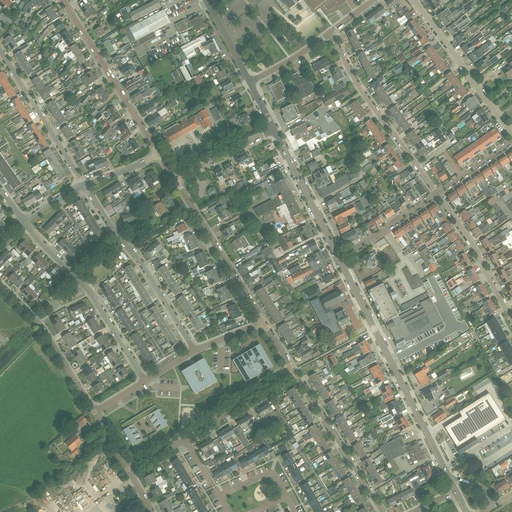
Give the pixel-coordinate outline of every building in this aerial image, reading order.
[(2,0),(0,0),(0,6),(3,9),(6,5),(11,9),(15,5),(13,3),(8,0),(6,0),(5,2),(2,0)] [(29,7),(29,6),(32,4),(34,3),(38,0),(34,0),(32,1),(27,4),(26,6),(23,11),(26,12),(29,7)] [(41,5),(43,8),(50,4),(48,1),(47,0),(38,0),(34,3),(32,4),(29,6),(29,7),(26,12),(25,13),(29,15),(32,9),(37,6),(38,7),(41,5)] [(83,13),(84,12),(85,13),(90,10),(93,8),(89,1),(88,2),(86,0),(82,0),(79,3),(82,7),(81,8),(82,10),(81,10),(83,13)] [(129,14),(133,21),(161,7),(157,0),(155,0),(132,12),(129,14)] [(289,10),(302,0),(303,0),(313,13),(320,8),(326,17),(331,13),(332,14),(335,12),(334,10),(337,7),(338,8),(345,2),(343,0),(279,0),(283,5),(284,4),(289,10)] [(399,12),(400,11),(392,0),(390,0),(389,1),(388,0),(386,2),(387,3),(386,3),(390,9),(393,7),(395,10),(396,9),(399,12)] [(392,0),(400,11),(402,10),(400,7),(401,6),(398,3),(401,0),(400,0),(392,0)] [(435,0),(429,5),(433,11),(440,6),(438,3),(440,1),(441,2),(442,0),(435,0)] [(463,9),(466,13),(477,5),(474,1),(463,9)] [(382,6),(377,10),(381,16),(384,14),(386,12),(382,6)] [(52,7),(45,11),(39,14),(42,18),(48,14),(49,16),(52,15),(56,13),(52,7)] [(90,10),(85,13),(88,19),(91,17),(91,18),(97,14),(96,12),(96,11),(94,8),(93,8),(90,10)] [(449,12),(447,9),(437,16),(441,21),(452,13),(453,13),(456,10),(455,8),(449,12)] [(511,14),(511,10),(511,9),(503,15),(500,17),(503,21),(511,14)] [(133,49),(140,45),(156,37),(153,32),(170,23),(163,10),(139,23),(138,22),(128,27),(122,31),(129,42),(131,45),(132,46),(133,49)] [(377,10),(371,14),(375,20),(381,16),(377,10)] [(445,27),(451,22),(449,19),(452,17),(453,18),(459,13),(456,10),(453,13),(452,13),(441,21),(445,27)] [(413,16),(410,12),(409,11),(403,15),(408,20),(413,16)] [(2,12),(0,14),(0,16),(7,22),(9,19),(8,18),(4,14),(2,12)] [(52,15),(49,16),(51,19),(46,22),(47,25),(59,18),(56,13),(52,15)] [(186,20),(186,19),(175,25),(180,34),(194,26),(197,32),(205,28),(200,17),(198,18),(196,14),(189,18),(190,18),(186,20)] [(371,14),(366,18),(370,24),(375,20),(371,14)] [(454,24),(451,26),(451,25),(447,29),(450,32),(459,25),(465,21),(468,19),(466,16),(464,16),(461,18),(461,19),(454,24)] [(459,25),(450,32),(452,36),(457,33),(471,22),(468,19),(465,21),(459,25)] [(404,32),(402,34),(403,36),(406,34),(409,32),(411,31),(411,30),(417,26),(413,20),(407,25),(405,27),(408,30),(404,32)] [(44,31),(41,36),(38,40),(37,41),(37,42),(39,47),(49,33),(56,29),(58,32),(65,27),(61,21),(55,25),(54,24),(48,27),(45,31),(44,31)] [(466,32),(463,34),(462,33),(459,35),(455,39),(457,42),(465,36),(468,34),(471,32),(479,26),(477,23),(470,28),(468,26),(464,29),(466,31),(466,32)] [(417,26),(411,30),(413,32),(415,36),(421,31),(417,26)] [(105,35),(110,32),(108,28),(103,31),(101,27),(95,31),(100,38),(105,34),(105,35)] [(469,37),(478,30),(477,28),(471,32),(468,34),(465,36),(457,42),(459,45),(464,42),(467,40),(466,38),(468,36),(469,37)] [(349,39),(355,36),(352,30),(346,33),(349,39)] [(66,39),(71,36),(67,31),(61,35),(63,38),(62,39),(63,41),(64,40),(66,39)] [(101,39),(104,43),(103,43),(107,49),(115,44),(112,38),(118,35),(116,31),(101,39)] [(415,36),(418,39),(412,43),(414,45),(417,42),(419,41),(425,37),(421,31),(415,36)] [(466,45),(461,48),(464,51),(471,45),(479,40),(483,37),(481,34),(478,36),(469,43),(469,42),(466,44),(466,45)] [(11,36),(5,40),(9,45),(22,37),(20,35),(13,39),(11,36)] [(22,37),(9,45),(12,50),(13,49),(15,52),(20,48),(27,44),(26,42),(25,42),(23,39),(26,38),(25,37),(24,35),(22,37)] [(74,42),(71,36),(66,39),(64,40),(63,41),(61,44),(59,46),(60,47),(62,45),(64,49),(68,46),(74,42)] [(197,55),(194,49),(198,47),(207,42),(204,36),(190,43),(172,52),(176,58),(180,56),(183,62),(187,60),(189,62),(191,61),(190,61),(195,58),(195,56),(197,55)] [(358,42),(355,36),(349,39),(352,45),(358,42)] [(417,42),(414,45),(415,47),(419,45),(421,44),(423,47),(429,42),(425,37),(419,41),(417,42)] [(361,48),(360,45),(364,44),(363,43),(367,41),(366,38),(362,40),(358,42),(352,45),(355,51),(361,48)] [(207,42),(198,47),(201,53),(204,51),(206,56),(207,56),(208,56),(210,55),(210,54),(211,54),(212,55),(218,52),(212,40),(207,42)] [(471,45),(464,51),(466,54),(471,51),(474,49),(473,47),(476,45),(476,46),(481,42),(480,42),(479,40),(471,45)] [(131,45),(129,42),(121,47),(123,51),(131,45)] [(372,51),(382,46),(381,42),(370,47),(372,51)] [(119,49),(115,44),(107,49),(110,55),(113,53),(113,54),(116,52),(116,51),(119,49)] [(486,44),(476,51),(473,53),(473,54),(468,58),(471,61),(484,50),(488,48),(487,47),(488,47),(486,44)] [(66,53),(65,54),(62,52),(58,57),(61,59),(64,57),(65,59),(66,59),(69,57),(73,54),(79,50),(76,45),(71,48),(72,51),(68,54),(66,53)] [(140,45),(133,49),(139,58),(146,53),(140,45)] [(424,57),(422,59),(424,61),(427,58),(429,57),(435,52),(431,47),(425,52),(427,55),(424,57)] [(386,56),(393,52),(390,48),(384,51),(386,56)] [(418,48),(413,51),(411,53),(413,56),(420,51),(418,48)] [(488,48),(484,50),(471,61),(473,64),(477,60),(478,61),(481,58),(480,57),(483,56),(486,53),(490,50),(488,48)] [(21,51),(16,54),(15,55),(18,60),(30,53),(31,52),(30,50),(26,52),(23,54),(21,51)] [(69,57),(66,59),(65,59),(66,60),(63,63),(63,64),(76,56),(77,58),(78,59),(81,57),(83,56),(79,50),(73,54),(69,57)] [(510,53),(508,50),(501,56),(503,58),(510,53)] [(31,52),(30,53),(18,60),(21,65),(28,61),(26,58),(32,54),(31,52)] [(365,56),(364,52),(357,55),(360,61),(367,58),(366,58),(370,56),(370,57),(374,55),(373,52),(365,56)] [(435,52),(429,57),(433,62),(439,58),(435,52)] [(75,65),(74,64),(66,74),(69,76),(76,67),(76,68),(80,66),(85,63),(86,62),(83,56),(81,57),(78,59),(79,62),(75,65)] [(121,60),(118,56),(113,59),(117,65),(122,62),(123,64),(127,62),(124,58),(121,60)] [(326,67),(330,65),(327,57),(312,65),(316,73),(320,70),(323,68),(326,67)] [(510,65),(503,71),(508,78),(511,74),(511,57),(507,61),(510,65)] [(367,58),(360,61),(363,67),(370,64),(367,58)] [(435,69),(437,68),(443,63),(439,58),(433,62),(436,66),(434,67),(435,69)] [(478,64),(475,67),(477,70),(479,68),(485,64),(489,61),(486,58),(478,64)] [(492,59),(489,61),(485,64),(479,68),(477,70),(480,73),(484,69),(485,70),(488,67),(487,66),(489,64),(489,65),(495,60),(493,58),(492,59)] [(28,61),(21,65),(25,70),(34,65),(38,62),(36,60),(33,63),(32,62),(29,64),(28,61)] [(39,65),(38,62),(34,65),(25,70),(28,76),(30,75),(32,77),(42,70),(41,67),(34,72),(33,70),(36,68),(35,67),(39,65)] [(80,66),(76,68),(78,70),(80,68),(80,69),(82,72),(84,70),(90,67),(86,62),(85,63),(80,66)] [(407,63),(404,65),(409,72),(412,70),(407,63)] [(443,63),(437,68),(435,69),(437,71),(439,70),(441,73),(447,69),(447,68),(448,67),(446,65),(445,66),(443,63)] [(128,64),(120,69),(123,74),(128,71),(129,73),(136,69),(133,65),(130,67),(128,64)] [(208,69),(212,77),(216,75),(225,70),(224,68),(222,69),(220,66),(218,64),(208,69)] [(370,64),(363,67),(366,73),(373,70),(376,68),(380,66),(379,64),(371,68),(370,64)] [(177,69),(185,83),(193,78),(186,65),(177,69)] [(330,65),(326,67),(332,77),(341,72),(338,67),(333,69),(330,65)] [(376,68),(373,70),(366,73),(369,79),(376,76),(374,73),(378,72),(377,71),(381,69),(380,66),(376,68)] [(56,72),(55,72),(56,73),(60,76),(63,73),(64,71),(60,67),(58,69),(56,72)] [(150,75),(145,67),(136,72),(138,75),(142,73),(146,78),(150,75)] [(218,78),(216,79),(213,81),(216,85),(225,80),(224,78),(226,77),(224,73),(226,73),(225,70),(216,75),(218,78)] [(86,75),(81,78),(84,83),(85,82),(95,75),(92,71),(86,75)] [(344,78),(341,72),(332,77),(333,80),(333,81),(336,86),(334,88),(336,91),(342,88),(340,84),(338,81),(344,78)] [(448,80),(446,81),(443,84),(444,86),(455,77),(451,72),(445,76),(448,80)] [(300,77),(297,73),(289,77),(298,93),(299,92),(303,99),(316,92),(307,74),(300,77)] [(85,82),(84,83),(85,84),(79,88),(82,93),(90,88),(89,85),(98,80),(95,75),(85,82)] [(78,76),(72,84),(73,86),(76,84),(80,80),(78,76)] [(143,79),(142,79),(141,76),(136,79),(135,78),(132,80),(130,81),(129,80),(126,82),(127,83),(124,84),(126,88),(140,80),(143,79)] [(377,81),(371,86),(372,88),(371,88),(371,89),(373,91),(374,91),(375,91),(381,87),(379,84),(383,81),(382,80),(384,79),(382,76),(376,80),(377,81)] [(35,86),(42,82),(39,77),(32,81),(35,86)] [(455,77),(444,86),(446,88),(449,85),(451,84),(453,87),(459,83),(455,77)] [(6,78),(0,81),(0,82),(3,87),(9,84),(6,78)] [(140,80),(126,88),(129,92),(137,87),(136,86),(144,81),(143,79),(140,80)] [(230,81),(221,85),(223,89),(220,90),(223,96),(228,93),(227,90),(233,87),(230,81)] [(271,84),(266,86),(269,92),(271,91),(276,99),(277,102),(284,98),(286,97),(283,91),(285,90),(281,81),(274,85),(273,83),(271,84)] [(45,87),(42,82),(35,86),(39,91),(45,87)] [(383,89),(381,87),(375,91),(378,97),(386,91),(394,85),(392,83),(383,89)] [(454,92),(451,94),(449,96),(450,98),(464,88),(459,83),(453,87),(456,90),(454,92)] [(1,93),(0,93),(0,96),(0,97),(3,95),(6,93),(13,89),(9,84),(3,87),(5,90),(1,92),(1,93)] [(45,87),(39,91),(42,96),(56,87),(54,85),(50,88),(48,85),(45,87)] [(143,87),(144,90),(140,92),(139,91),(131,96),(133,100),(147,91),(150,90),(150,89),(147,85),(143,87)] [(147,91),(133,100),(136,104),(140,101),(141,102),(142,102),(144,101),(144,100),(144,99),(148,96),(148,97),(152,95),(151,94),(156,91),(157,93),(160,91),(156,85),(153,87),(150,89),(150,90),(147,91)] [(394,85),(386,91),(378,97),(382,102),(389,97),(386,94),(395,88),(394,85)] [(56,87),(42,96),(45,101),(52,97),(50,94),(57,90),(56,87)] [(91,91),(82,101),(77,106),(77,107),(80,111),(82,110),(80,107),(82,105),(83,106),(90,97),(90,96),(92,98),(97,94),(98,97),(105,92),(102,87),(98,90),(98,89),(94,91),(95,92),(93,93),(91,91)] [(450,98),(448,100),(450,102),(454,99),(454,98),(457,96),(459,95),(462,98),(468,94),(464,88),(450,98)] [(13,89),(6,93),(10,99),(16,95),(13,89)] [(345,89),(344,89),(331,95),(334,102),(340,99),(341,100),(342,98),(343,98),(344,98),(345,97),(348,95),(347,95),(349,93),(347,89),(345,89)] [(108,97),(105,92),(98,97),(99,98),(94,102),(96,105),(101,102),(102,103),(105,101),(105,100),(108,97)] [(233,99),(230,101),(231,103),(234,102),(236,105),(243,101),(244,100),(243,98),(242,98),(241,95),(233,99)] [(334,102),(331,95),(323,100),(326,106),(334,102)] [(170,105),(176,102),(173,96),(167,100),(170,105)] [(464,103),(462,105),(463,106),(465,105),(467,107),(476,101),(473,96),(463,103),(464,103)] [(391,100),(389,97),(382,102),(386,107),(392,102),(394,101),(393,99),(391,100)] [(16,107),(22,104),(18,98),(12,102),(16,107)] [(290,106),(281,110),(284,115),(282,116),(287,124),(299,118),(297,115),(300,114),(303,119),(306,118),(320,107),(315,101),(303,108),(298,98),(288,103),(290,106)] [(64,101),(63,99),(56,104),(54,101),(47,105),(51,110),(57,106),(60,104),(64,101)] [(152,103),(148,106),(145,108),(148,114),(156,109),(154,105),(157,103),(155,99),(151,102),(152,103)] [(352,111),(360,105),(357,100),(346,108),(347,110),(349,108),(350,107),(352,111)] [(467,107),(470,112),(480,105),(476,101),(467,107)] [(22,104),(16,107),(19,113),(25,109),(22,104)] [(360,105),(352,111),(354,114),(351,116),(353,118),(364,110),(360,105)] [(399,107),(397,105),(395,106),(389,111),(392,116),(399,111),(397,108),(399,107)] [(436,108),(441,115),(445,112),(443,109),(444,108),(441,105),(436,108)] [(460,108),(458,105),(451,110),(454,114),(461,109),(460,108)] [(57,106),(51,110),(54,115),(60,111),(57,106)] [(107,111),(103,113),(105,116),(109,114),(110,117),(117,112),(114,106),(107,111)] [(89,112),(94,118),(99,113),(94,107),(89,112)] [(292,130),(292,131),(293,134),(295,137),(296,140),(297,141),(302,138),(303,139),(304,142),(306,142),(316,137),(318,140),(319,140),(321,139),(321,138),(320,135),(326,132),(327,135),(329,136),(331,134),(342,129),(330,117),(326,119),(324,116),(327,114),(320,107),(306,118),(308,122),(292,130)] [(216,108),(210,111),(216,122),(222,119),(216,108)] [(25,109),(19,113),(21,116),(12,121),(13,124),(15,123),(19,121),(23,119),(29,115),(25,109)] [(472,122),(485,112),(482,109),(476,113),(475,113),(473,115),(474,116),(469,120),(468,118),(464,121),(467,125),(468,125),(471,122),(472,122)] [(150,120),(147,122),(150,127),(153,125),(154,127),(157,125),(156,123),(162,119),(159,114),(160,114),(162,117),(166,114),(163,110),(153,117),(153,116),(149,119),(150,120)] [(209,117),(205,110),(191,118),(191,119),(188,120),(186,117),(181,120),(182,122),(178,125),(177,124),(165,131),(164,129),(161,131),(164,137),(165,138),(162,139),(165,144),(167,143),(168,144),(199,126),(198,124),(201,122),(205,129),(212,126),(207,118),(209,117)] [(367,114),(364,110),(353,118),(354,119),(357,117),(359,120),(367,114)] [(63,116),(60,111),(54,115),(57,120),(63,116)] [(401,114),(399,111),(392,116),(396,121),(404,116),(402,114),(401,114)] [(117,112),(110,117),(111,119),(107,121),(109,125),(121,118),(118,112),(117,112)] [(479,127),(490,119),(485,112),(472,122),(471,122),(473,124),(480,119),(481,121),(477,124),(479,127)] [(238,114),(229,118),(230,120),(230,122),(232,121),(235,119),(236,120),(238,123),(240,122),(242,126),(244,124),(245,125),(251,122),(251,121),(252,121),(250,117),(249,118),(247,113),(245,115),(240,117),(238,114)] [(26,124),(32,120),(29,115),(23,119),(24,121),(26,124)] [(67,121),(63,116),(57,120),(60,125),(67,121)] [(405,118),(404,116),(396,121),(400,126),(406,122),(404,119),(405,118)] [(369,129),(374,125),(370,119),(365,123),(367,126),(363,128),(364,129),(361,132),(362,133),(369,129)] [(406,122),(400,126),(404,132),(410,127),(412,126),(411,124),(412,124),(409,120),(406,122)] [(27,133),(23,136),(24,138),(28,135),(32,133),(38,129),(34,124),(28,127),(30,130),(26,132),(27,133)] [(115,126),(112,129),(106,137),(109,140),(115,132),(117,131),(120,129),(123,133),(129,129),(128,129),(129,128),(128,126),(127,126),(127,125),(126,125),(125,124),(122,126),(121,125),(117,127),(116,125),(115,126)] [(65,135),(71,131),(68,125),(62,129),(65,135)] [(369,129),(362,133),(364,135),(370,131),(373,134),(378,130),(374,125),(369,129)] [(106,137),(112,129),(109,126),(102,134),(106,137)] [(28,135),(24,138),(25,140),(29,137),(30,138),(33,135),(35,139),(41,135),(38,129),(32,133),(28,135)] [(122,138),(123,140),(119,143),(116,145),(120,151),(128,142),(126,139),(129,138),(129,137),(132,135),(130,132),(131,132),(131,131),(130,129),(129,129),(129,130),(129,129),(123,133),(125,137),(122,138)] [(438,137),(441,135),(442,134),(439,129),(434,132),(438,137)] [(489,133),(495,142),(501,138),(495,129),(489,133)] [(93,136),(90,130),(85,133),(89,139),(93,136)] [(373,134),(375,137),(376,139),(382,135),(378,130),(373,134)] [(410,141),(417,136),(415,133),(417,132),(415,130),(413,131),(407,135),(410,141)] [(71,131),(65,135),(68,140),(75,136),(71,131)] [(445,134),(449,139),(454,136),(450,131),(445,134)] [(489,133),(483,137),(489,146),(495,142),(489,133)] [(35,139),(37,142),(39,144),(45,140),(41,135),(35,139)] [(373,142),(370,144),(369,145),(368,146),(369,148),(371,146),(375,144),(378,141),(381,145),(386,141),(382,135),(376,139),(373,142)] [(438,138),(442,144),(446,141),(442,135),(438,138)] [(417,136),(410,141),(414,146),(423,139),(422,137),(420,138),(419,139),(417,136)] [(483,137),(477,141),(483,150),(489,146),(483,137)] [(86,138),(79,142),(77,139),(70,143),(74,149),(87,140),(86,138)] [(418,151),(424,147),(427,145),(423,139),(414,146),(418,151)] [(45,140),(39,144),(40,147),(42,150),(48,146),(45,140)] [(89,142),(87,140),(74,149),(77,154),(83,150),(81,147),(85,145),(84,145),(89,142)] [(130,144),(128,142),(120,151),(122,153),(127,147),(129,150),(131,153),(140,147),(136,141),(130,144)] [(477,141),(471,145),(477,154),(483,150),(477,141)] [(387,154),(392,150),(388,144),(383,148),(387,154)] [(307,145),(300,149),(302,152),(301,152),(303,158),(305,161),(306,162),(312,159),(311,158),(310,156),(309,153),(310,152),(308,149),(307,145)] [(477,154),(471,145),(466,149),(472,158),(477,154)] [(367,158),(372,154),(366,146),(360,148),(363,155),(360,157),(361,158),(365,156),(366,157),(367,158)] [(424,147),(418,151),(422,156),(427,153),(428,154),(434,149),(432,146),(427,150),(424,147)] [(319,149),(311,153),(314,158),(321,154),(319,149)] [(466,149),(460,153),(466,162),(472,158),(466,149)] [(47,159),(54,155),(50,150),(44,154),(47,159)] [(83,150),(77,154),(80,159),(86,155),(83,150)] [(396,155),(392,150),(387,154),(391,159),(396,155)] [(252,164),(249,159),(246,152),(240,155),(244,162),(245,164),(246,164),(248,166),(252,164)] [(460,166),(466,162),(460,153),(454,158),(460,166)] [(0,170),(2,174),(10,169),(6,163),(3,158),(0,154),(0,170)] [(54,155),(47,159),(50,164),(57,160),(54,155)] [(244,162),(240,155),(235,158),(239,165),(239,164),(240,167),(242,166),(243,169),(248,166),(246,164),(245,164),(244,162)] [(400,160),(396,155),(391,159),(395,164),(400,160)] [(505,155),(501,158),(509,169),(511,168),(508,163),(510,162),(505,155)] [(101,156),(98,157),(100,161),(103,168),(105,167),(106,168),(108,167),(109,167),(108,166),(109,166),(106,158),(102,160),(101,156)] [(509,170),(509,169),(501,158),(498,160),(502,167),(504,166),(510,174),(511,173),(509,170)] [(367,159),(359,164),(364,172),(372,166),(372,165),(367,159)] [(60,166),(57,160),(50,164),(54,170),(60,166)] [(267,164),(265,166),(264,163),(262,164),(263,167),(264,170),(269,168),(270,170),(277,166),(274,160),(267,163),(267,164)] [(321,163),(317,165),(315,160),(307,164),(311,173),(320,169),(319,167),(323,165),(322,162),(321,163)] [(400,160),(395,164),(398,170),(404,166),(400,160)] [(91,173),(96,170),(94,163),(90,164),(89,161),(85,163),(88,169),(89,169),(91,173)] [(100,161),(94,163),(96,170),(103,168),(100,161)] [(501,175),(503,179),(505,181),(509,178),(508,176),(506,178),(502,172),(503,172),(501,169),(501,168),(497,161),(493,164),(501,175)] [(230,163),(224,166),(228,174),(230,177),(232,176),(231,172),(234,171),(235,174),(237,177),(240,176),(236,168),(234,170),(230,163)] [(441,170),(443,169),(439,163),(435,165),(435,164),(433,165),(434,166),(431,168),(435,174),(438,172),(441,170)] [(501,175),(493,164),(489,166),(494,173),(496,172),(499,177),(497,177),(500,181),(503,179),(501,175)] [(60,166),(54,170),(57,175),(64,171),(60,166)] [(391,167),(388,169),(385,171),(388,177),(393,174),(390,170),(393,168),(391,167)] [(488,167),(484,169),(492,181),(494,180),(491,175),(493,174),(488,167)] [(220,168),(214,171),(218,178),(219,181),(223,179),(225,178),(220,168)] [(10,169),(2,174),(6,179),(10,184),(14,190),(21,184),(18,179),(14,174),(10,169)] [(268,170),(262,174),(260,169),(256,170),(256,171),(260,178),(264,176),(270,173),(268,170)] [(313,176),(313,177),(313,178),(314,179),(315,179),(316,178),(317,180),(321,178),(322,179),(328,176),(328,177),(330,176),(333,175),(337,173),(335,170),(333,171),(329,173),(326,169),(325,169),(323,170),(314,174),(314,175),(313,175),(313,176)] [(443,172),(445,171),(443,169),(441,170),(442,172),(439,174),(438,172),(435,174),(440,180),(442,182),(447,178),(443,172)] [(490,182),(490,183),(491,185),(489,186),(491,188),(492,190),(496,188),(492,181),(484,169),(480,172),(485,179),(487,178),(490,182)] [(52,178),(54,181),(59,178),(61,181),(67,176),(64,171),(57,175),(52,178)] [(146,180),(147,183),(152,190),(155,188),(152,184),(159,180),(153,171),(151,171),(150,171),(150,173),(146,175),(149,178),(146,180)] [(266,179),(267,181),(255,187),(253,188),(254,188),(256,192),(257,191),(266,187),(267,188),(284,179),(280,171),(272,175),(272,176),(266,179)] [(325,185),(319,189),(323,198),(339,189),(345,185),(350,182),(353,180),(355,178),(352,173),(350,175),(349,174),(347,175),(346,174),(336,180),(334,181),(335,183),(333,184),(327,187),(327,186),(326,186),(325,185)] [(484,187),(486,186),(482,181),(484,180),(480,173),(476,176),(484,187)] [(417,177),(413,180),(417,185),(424,194),(427,192),(421,183),(420,183),(419,181),(420,180),(419,179),(420,178),(417,175),(416,176),(417,177)] [(135,177),(132,179),(140,190),(139,188),(144,185),(146,189),(149,187),(145,180),(142,182),(138,176),(136,178),(135,177)] [(314,182),(314,183),(315,184),(316,184),(317,184),(317,185),(319,189),(325,185),(330,183),(332,182),(333,182),(330,176),(328,177),(328,176),(322,179),(321,178),(317,180),(315,181),(314,182)] [(476,176),(472,178),(477,185),(477,184),(479,185),(482,189),(484,187),(476,176)] [(131,182),(128,183),(131,189),(129,190),(133,197),(136,195),(135,194),(140,190),(132,179),(130,180),(131,182)] [(270,197),(271,200),(278,196),(277,194),(280,192),(281,195),(289,190),(288,188),(284,179),(267,188),(266,189),(270,197)] [(471,179),(467,181),(475,193),(476,194),(478,193),(476,191),(474,187),(476,185),(471,179)] [(417,185),(413,180),(410,182),(412,185),(414,187),(414,188),(420,197),(424,194),(417,185)] [(475,193),(467,181),(463,184),(468,191),(470,189),(473,194),(475,193)] [(354,194),(363,188),(359,182),(354,185),(350,187),(354,194)] [(114,186),(118,192),(121,191),(122,192),(125,191),(120,183),(114,186)] [(409,183),(405,185),(409,191),(416,200),(419,197),(413,188),(413,189),(411,186),(409,183)] [(40,200),(41,200),(43,199),(43,198),(42,197),(43,197),(41,194),(44,192),(46,191),(43,186),(41,188),(40,185),(33,190),(34,191),(33,191),(32,192),(32,193),(33,194),(37,200),(38,200),(40,199),(40,200)] [(409,191),(405,185),(402,187),(404,190),(406,193),(412,202),(416,200),(409,191)] [(459,187),(467,199),(468,197),(465,193),(467,191),(462,185),(459,187)] [(499,193),(504,190),(501,185),(495,189),(499,193)] [(114,186),(109,189),(113,196),(118,192),(114,186)] [(467,199),(459,187),(455,190),(461,199),(464,198),(465,200),(467,199)] [(504,190),(499,193),(501,198),(510,192),(507,188),(504,190)] [(116,201),(113,196),(109,189),(103,193),(107,200),(111,197),(113,200),(114,203),(111,204),(112,207),(118,203),(116,201)] [(156,207),(156,208),(153,210),(155,213),(158,211),(161,215),(167,211),(162,203),(163,203),(162,202),(161,200),(165,196),(166,197),(169,194),(165,190),(162,192),(161,192),(157,197),(155,195),(149,200),(151,203),(155,200),(157,202),(153,205),(155,208),(156,207)] [(210,190),(207,193),(209,198),(214,198),(217,195),(215,190),(210,190)] [(281,195),(278,196),(271,200),(255,209),(259,217),(276,208),(279,207),(282,205),(294,199),(289,190),(281,195)] [(454,190),(450,193),(458,205),(459,206),(461,205),(459,202),(461,201),(458,197),(459,197),(454,190)] [(511,192),(511,191),(510,192),(501,198),(505,202),(511,197),(511,192)] [(458,205),(450,193),(446,196),(451,202),(453,201),(456,206),(458,205)] [(32,204),(26,196),(25,194),(23,196),(25,199),(22,201),(26,207),(32,204)] [(26,196),(32,204),(37,200),(33,194),(29,196),(28,195),(26,196)] [(337,203),(341,201),(338,195),(334,197),(326,201),(329,207),(337,203)] [(337,203),(329,207),(331,212),(339,208),(338,206),(344,203),(344,204),(353,200),(351,196),(341,201),(337,203)] [(402,197),(394,202),(390,196),(386,199),(390,205),(396,214),(400,211),(396,205),(399,202),(401,205),(406,202),(402,197)] [(227,200),(225,197),(217,201),(218,204),(209,209),(212,215),(217,212),(222,221),(229,217),(222,207),(224,206),(222,203),(227,200)] [(489,206),(496,201),(493,197),(486,202),(489,206)] [(282,205),(279,207),(286,219),(300,211),(298,208),(296,203),(294,199),(282,205)] [(76,211),(78,209),(85,205),(86,204),(85,201),(84,202),(83,202),(82,200),(75,204),(76,206),(74,207),(76,211)] [(125,204),(124,201),(113,208),(115,211),(125,204)] [(361,201),(356,204),(360,212),(365,209),(361,201)] [(489,206),(487,208),(490,212),(499,206),(496,202),(496,201),(489,206)] [(383,205),(381,202),(378,204),(382,210),(381,210),(387,219),(389,218),(389,219),(391,218),(391,217),(383,205)] [(384,204),(383,205),(391,217),(391,216),(392,217),(394,216),(393,215),(395,214),(386,202),(384,204)] [(346,222),(358,216),(352,203),(348,205),(348,204),(344,206),(345,208),(332,214),(333,217),(334,217),(336,222),(337,222),(339,226),(346,222)] [(125,204),(115,211),(116,214),(124,209),(126,216),(122,217),(125,224),(132,222),(128,211),(127,207),(126,207),(125,204)] [(442,217),(440,213),(439,214),(437,212),(439,210),(435,204),(431,206),(440,219),(443,224),(443,223),(447,221),(443,216),(442,217)] [(88,210),(85,205),(78,209),(80,211),(82,214),(88,210)] [(128,206),(127,207),(128,211),(132,222),(138,220),(135,213),(132,214),(131,209),(130,209),(130,207),(128,206)] [(440,219),(431,206),(427,209),(432,216),(434,214),(439,221),(438,221),(439,222),(437,224),(439,227),(443,224),(440,219)] [(499,206),(490,212),(493,210),(495,214),(502,210),(499,206)] [(462,218),(474,210),(473,208),(467,211),(466,210),(459,214),(462,218)] [(474,210),(462,218),(464,222),(471,217),(474,214),(475,215),(480,212),(478,210),(477,208),(474,210)] [(88,210),(82,214),(85,219),(91,215),(88,210)] [(373,210),(370,211),(375,217),(373,219),(378,226),(383,222),(378,215),(377,216),(373,210)] [(432,221),(431,222),(429,218),(431,216),(426,210),(423,212),(430,224),(431,225),(433,223),(432,221)] [(502,210),(495,214),(498,219),(505,215),(502,210)] [(57,216),(63,222),(67,217),(62,211),(57,216)] [(300,211),(286,219),(291,230),(305,223),(304,221),(305,220),(300,211)] [(430,224),(423,212),(419,215),(423,221),(425,220),(429,225),(430,224)] [(95,220),(91,215),(85,219),(88,224),(95,220)] [(465,223),(468,227),(478,219),(476,215),(472,218),(465,223)] [(501,223),(507,219),(505,215),(498,219),(501,223)] [(57,216),(52,221),(58,226),(63,222),(57,216)] [(363,225),(367,230),(369,229),(371,231),(377,226),(372,219),(369,216),(367,218),(369,221),(363,225)] [(414,218),(422,230),(424,228),(420,223),(422,222),(418,216),(414,218)] [(242,218),(248,229),(250,227),(245,218),(244,218),(244,217),(242,218)] [(422,230),(414,218),(410,221),(415,227),(419,232),(420,231),(422,230)] [(478,219),(468,227),(470,230),(477,226),(476,224),(480,221),(478,219)] [(98,225),(95,220),(88,224),(91,229),(98,225)] [(174,226),(176,227),(178,231),(173,233),(174,236),(171,237),(166,239),(168,242),(172,240),(184,235),(183,232),(188,230),(185,224),(184,224),(182,220),(173,225),(174,226)] [(52,221),(48,225),(54,231),(58,226),(52,221)] [(414,228),(409,222),(405,224),(414,237),(413,236),(416,234),(413,229),(414,228)] [(438,234),(450,226),(447,222),(441,227),(442,229),(437,232),(438,234)] [(224,231),(222,232),(223,234),(227,240),(229,239),(234,235),(234,234),(232,231),(233,231),(235,229),(233,225),(234,225),(232,223),(222,228),(224,231)] [(350,229),(348,223),(338,228),(340,231),(341,234),(350,229)] [(483,224),(478,227),(471,231),(474,235),(487,226),(489,225),(487,223),(484,225),(483,224)] [(414,237),(405,224),(402,227),(406,233),(407,233),(411,239),(414,237)] [(54,231),(48,225),(43,230),(49,235),(54,231)] [(98,225),(91,229),(88,231),(89,233),(92,231),(94,234),(101,230),(98,225)] [(299,229),(300,232),(297,233),(299,237),(303,235),(309,232),(309,231),(310,231),(310,230),(309,228),(308,228),(307,228),(306,226),(299,229)] [(450,226),(438,234),(436,235),(438,237),(440,236),(445,232),(446,234),(452,230),(450,226)] [(487,226),(474,235),(476,239),(483,234),(483,235),(490,231),(487,226)] [(360,227),(342,236),(346,245),(365,236),(360,227)] [(401,228),(397,230),(405,242),(407,240),(403,235),(405,234),(401,228)] [(101,230),(94,234),(91,236),(92,239),(96,237),(98,240),(104,235),(101,230)] [(407,245),(405,242),(397,230),(393,233),(398,239),(399,238),(404,247),(407,245)] [(447,235),(447,236),(437,243),(439,246),(442,244),(444,242),(456,235),(453,231),(447,235)] [(299,237),(301,240),(302,242),(312,237),(309,232),(303,235),(299,237)] [(492,243),(492,242),(495,241),(502,236),(500,233),(497,236),(495,237),(488,241),(486,238),(481,241),(484,247),(489,244),(492,243)] [(172,240),(173,243),(180,240),(182,247),(187,245),(195,241),(196,241),(193,235),(185,238),(184,235),(172,240)] [(281,246),(287,243),(283,235),(277,238),(281,246)] [(444,242),(442,244),(444,246),(451,242),(452,243),(458,238),(456,235),(444,242)] [(497,244),(506,240),(504,235),(502,236),(495,241),(497,244)] [(232,243),(231,244),(233,247),(234,246),(237,250),(242,247),(243,246),(244,249),(249,245),(247,241),(243,236),(241,237),(232,243)] [(63,248),(68,243),(64,239),(58,244),(63,248)] [(425,243),(422,239),(418,242),(414,245),(417,248),(425,243)] [(448,252),(461,243),(459,239),(452,244),(452,243),(449,246),(450,247),(446,249),(448,252)] [(91,248),(96,245),(97,245),(95,241),(90,244),(88,240),(86,241),(88,245),(89,245),(91,248)] [(24,241),(19,247),(24,251),(29,246),(24,241)] [(160,250),(163,247),(158,241),(153,246),(161,256),(163,254),(160,250)] [(187,245),(190,251),(199,247),(198,245),(196,241),(195,241),(187,245)] [(297,251),(298,254),(303,251),(316,245),(316,244),(316,243),(315,242),(315,241),(314,241),(307,245),(308,246),(297,251)] [(68,243),(63,248),(67,253),(73,247),(68,243)] [(289,249),(287,243),(281,246),(283,252),(289,249)] [(417,251),(419,253),(425,249),(427,248),(425,243),(417,248),(416,249),(417,251)] [(461,243),(448,252),(447,253),(450,257),(448,258),(450,261),(463,251),(461,249),(464,247),(461,243)] [(489,244),(484,247),(487,253),(492,250),(489,244)] [(261,245),(257,248),(252,251),(254,254),(263,248),(261,245)] [(303,251),(298,254),(300,257),(305,254),(305,253),(310,251),(311,252),(318,249),(318,248),(318,246),(317,246),(316,245),(303,251)] [(29,246),(24,251),(29,256),(31,254),(34,251),(29,246)] [(161,256),(153,246),(147,251),(153,257),(155,254),(159,258),(158,259),(160,262),(166,258),(164,255),(161,257),(161,256)] [(77,251),(73,247),(67,253),(71,257),(77,251)] [(261,251),(264,257),(271,253),(268,247),(261,251)] [(13,249),(11,251),(18,258),(20,256),(13,249)] [(419,253),(422,258),(428,254),(425,249),(419,253)] [(7,250),(3,255),(8,260),(13,256),(7,250)] [(77,251),(71,257),(76,261),(81,256),(77,251)] [(204,252),(195,255),(198,262),(207,258),(204,252)] [(267,255),(264,257),(267,262),(275,257),(272,252),(267,255)] [(309,263),(323,256),(320,252),(313,255),(314,256),(307,259),(309,263)] [(375,252),(373,253),(370,255),(370,254),(367,256),(365,255),(363,256),(363,258),(364,258),(361,260),(364,264),(363,264),(364,265),(363,266),(364,267),(365,267),(366,268),(367,268),(368,268),(369,267),(369,266),(371,265),(373,268),(376,265),(375,263),(375,262),(372,257),(374,256),(374,255),(377,254),(375,252)] [(459,263),(458,261),(455,263),(456,265),(468,259),(465,253),(459,256),(462,262),(459,263)] [(431,258),(428,254),(422,258),(425,262),(431,258)] [(492,262),(498,260),(494,254),(489,256),(492,262)] [(3,255),(0,257),(0,261),(4,265),(8,260),(3,255)] [(33,265),(33,266),(35,268),(38,265),(43,260),(38,255),(35,258),(33,260),(36,263),(33,265)] [(81,256),(76,261),(80,265),(85,260),(81,256)] [(327,265),(323,256),(309,263),(311,268),(292,277),(294,281),(306,276),(313,272),(314,272),(327,265)] [(269,261),(271,265),(277,261),(275,257),(269,261)] [(198,262),(199,265),(198,266),(198,267),(199,269),(210,265),(207,258),(198,262)] [(431,258),(425,262),(428,266),(433,262),(431,258)] [(438,268),(435,264),(438,262),(438,261),(439,261),(442,260),(440,258),(436,260),(433,262),(428,266),(432,272),(438,268)] [(468,259),(456,265),(457,268),(460,266),(460,268),(464,266),(465,268),(471,265),(468,259)] [(38,265),(35,268),(37,270),(40,267),(43,270),(46,267),(48,265),(48,264),(43,260),(38,265)] [(498,260),(492,262),(496,268),(501,265),(498,260)] [(240,273),(253,265),(250,261),(238,269),(240,273)] [(281,266),(280,264),(278,261),(272,265),(276,273),(283,270),(281,266)] [(290,273),(291,273),(300,267),(298,263),(288,269),(290,273)] [(127,274),(134,270),(130,265),(124,269),(127,274)] [(162,275),(169,271),(165,265),(159,269),(162,275)] [(254,267),(253,265),(240,273),(242,277),(249,272),(248,271),(254,267)] [(321,280),(332,274),(327,265),(314,272),(313,272),(306,276),(308,280),(318,275),(321,280)] [(48,269),(45,271),(48,273),(53,278),(59,284),(63,279),(57,273),(55,276),(51,272),(53,269),(50,266),(50,267),(48,269)] [(388,267),(385,270),(389,277),(394,274),(392,272),(388,267)] [(402,271),(405,277),(411,274),(408,268),(402,271)] [(463,279),(464,281),(476,274),(473,268),(467,272),(469,276),(466,278),(466,277),(463,279)] [(217,276),(215,269),(202,274),(202,276),(204,277),(207,275),(209,279),(210,279),(216,276),(217,276)] [(504,272),(503,269),(498,272),(501,278),(511,271),(511,269),(508,271),(508,270),(504,272)] [(134,270),(127,274),(130,280),(137,276),(134,270)] [(250,274),(250,273),(243,277),(245,281),(258,273),(256,270),(250,274)] [(172,276),(169,271),(162,275),(165,280),(172,276)] [(511,275),(511,271),(501,278),(504,284),(509,281),(507,277),(510,276),(511,275)] [(12,275),(9,279),(14,283),(19,278),(14,273),(12,275)] [(49,280),(45,284),(50,288),(51,286),(54,289),(59,284),(53,278),(48,273),(45,276),(49,280)] [(260,276),(258,273),(245,281),(248,285),(251,283),(252,284),(255,282),(254,280),(260,276)] [(332,274),(321,280),(320,280),(322,284),(325,282),(326,284),(332,281),(331,280),(334,279),(332,274)] [(480,280),(476,274),(464,281),(465,283),(468,282),(469,283),(472,281),(473,284),(480,280)] [(19,278),(14,283),(19,288),(22,284),(24,282),(22,280),(24,278),(22,275),(19,278)] [(137,276),(130,280),(134,285),(140,281),(137,276)] [(172,276),(165,280),(169,285),(175,281),(172,276)] [(211,286),(220,282),(217,276),(216,276),(210,279),(209,279),(210,282),(210,283),(211,286)] [(372,286),(375,285),(374,284),(376,283),(375,281),(379,279),(378,276),(365,283),(367,287),(371,285),(372,286)] [(116,286),(119,285),(114,277),(109,280),(111,283),(114,281),(116,285),(116,286)] [(407,279),(410,286),(415,283),(413,278),(412,277),(407,279)] [(453,277),(446,282),(450,289),(458,284),(455,280),(453,277)] [(143,286),(140,281),(134,285),(137,290),(143,286)] [(175,281),(169,285),(172,291),(178,287),(175,281)] [(410,286),(413,291),(418,288),(415,283),(410,286)] [(108,284),(104,287),(101,289),(104,294),(111,290),(108,284)] [(382,284),(368,291),(384,323),(398,316),(391,300),(388,296),(382,284)] [(471,294),(469,295),(469,294),(466,296),(468,299),(471,298),(473,296),(476,295),(485,290),(482,284),(475,287),(478,292),(476,291),(474,292),(471,294)] [(317,285),(305,291),(308,298),(321,292),(317,285)] [(147,292),(143,286),(137,290),(140,296),(147,292)] [(217,290),(214,291),(215,294),(216,294),(218,293),(220,296),(228,293),(225,286),(217,290)] [(459,286),(453,290),(456,295),(463,291),(459,286)] [(28,287),(23,292),(28,297),(33,291),(28,287)] [(182,292),(178,287),(172,291),(175,296),(182,292)] [(261,300),(266,308),(273,304),(263,288),(256,292),(261,300)] [(33,291),(28,297),(33,302),(38,296),(35,294),(38,291),(36,289),(33,291)] [(114,295),(111,290),(104,294),(108,299),(114,295)] [(330,296),(321,300),(326,309),(345,299),(340,290),(332,294),(331,293),(329,294),(330,296)] [(485,290),(476,295),(473,296),(474,299),(477,297),(480,295),(482,299),(488,296),(485,290)] [(147,292),(140,296),(144,301),(150,297),(147,292)] [(228,293),(220,296),(221,300),(219,301),(220,304),(231,299),(230,297),(228,293)] [(117,300),(114,295),(108,299),(111,304),(117,300)] [(181,305),(187,301),(184,295),(177,299),(181,305)] [(153,302),(150,297),(144,301),(147,306),(153,302)] [(319,297),(310,302),(325,332),(328,331),(332,339),(343,334),(337,321),(338,320),(340,324),(349,320),(347,315),(344,310),(337,314),(336,314),(337,316),(338,318),(336,319),(333,313),(331,309),(330,308),(325,310),(319,297)] [(419,297),(414,299),(416,305),(420,303),(422,302),(419,297)] [(398,316),(384,323),(385,324),(388,330),(389,329),(392,334),(395,341),(396,342),(395,343),(397,348),(399,347),(403,344),(404,345),(404,344),(405,344),(405,343),(443,323),(432,303),(430,298),(427,299),(426,300),(425,301),(422,302),(420,303),(416,305),(410,308),(407,310),(404,311),(401,313),(398,314),(399,316),(398,316)] [(414,299),(407,303),(410,308),(416,305),(414,299)] [(480,309),(475,312),(476,315),(481,312),(484,310),(487,309),(493,305),(490,299),(484,303),(485,305),(481,307),(482,308),(480,309)] [(121,305),(117,300),(111,304),(114,309),(121,305)] [(190,306),(187,301),(181,305),(184,310),(190,306)] [(85,303),(79,306),(82,313),(85,312),(88,310),(85,303)] [(228,309),(230,314),(239,310),(236,304),(229,307),(229,305),(222,308),(223,311),(228,309)] [(276,324),(283,320),(273,304),(266,308),(276,324)] [(493,305),(487,309),(484,310),(481,312),(477,315),(478,317),(482,315),(481,314),(482,314),(485,313),(485,314),(489,312),(490,314),(496,311),(493,305)] [(79,306),(69,310),(71,314),(73,313),(74,313),(75,314),(75,316),(79,315),(81,321),(85,319),(83,318),(84,317),(82,313),(79,306)] [(152,315),(158,311),(155,306),(149,310),(152,315)] [(190,306),(184,310),(187,315),(194,311),(190,306)] [(119,318),(126,314),(123,308),(116,313),(119,318)] [(240,314),(239,310),(230,314),(231,317),(228,318),(230,321),(224,324),(225,327),(236,323),(234,319),(241,316),(240,314)] [(9,311),(5,315),(7,317),(4,320),(1,323),(2,323),(1,324),(3,327),(4,326),(6,328),(7,327),(15,320),(17,318),(9,311)] [(162,316),(158,311),(152,315),(155,320),(162,316)] [(197,316),(194,311),(187,315),(190,320),(199,315),(197,316)] [(53,315),(56,319),(52,321),(56,327),(66,321),(64,318),(61,320),(56,313),(53,315)] [(126,314),(119,318),(122,323),(129,319),(126,314)] [(199,315),(190,320),(194,326),(200,322),(198,319),(200,318),(199,315)] [(165,322),(162,316),(155,320),(159,326),(165,322)] [(213,322),(209,316),(205,319),(208,322),(209,321),(211,323),(208,325),(209,328),(214,325),(213,322)] [(91,328),(97,324),(94,318),(87,322),(91,328)] [(489,328),(498,323),(495,318),(486,323),(484,324),(487,329),(489,328)] [(132,324),(129,319),(122,323),(126,328),(132,324)] [(18,323),(15,320),(7,327),(10,330),(9,331),(11,333),(12,332),(12,333),(15,330),(18,327),(21,329),(25,325),(20,320),(18,323)] [(66,321),(56,327),(59,333),(66,329),(64,326),(67,324),(66,321)] [(168,327),(165,322),(159,326),(162,331),(168,327)] [(203,327),(200,322),(194,326),(197,331),(203,327)] [(288,345),(296,339),(286,323),(278,328),(288,345)] [(314,333),(321,328),(317,323),(311,329),(314,333)] [(498,323),(489,328),(492,333),(501,328),(499,326),(498,323)] [(101,330),(97,324),(91,328),(94,334),(101,330)] [(132,324),(126,328),(129,333),(136,329),(139,327),(137,325),(134,327),(132,324)] [(168,327),(162,331),(165,336),(172,332),(168,327)] [(501,328),(492,333),(495,338),(503,333),(502,331),(501,328)] [(134,342),(141,338),(138,332),(131,337),(134,342)] [(166,341),(167,342),(168,342),(175,338),(172,332),(165,336),(167,340),(166,341)] [(75,334),(72,336),(70,333),(63,337),(67,343),(77,337),(75,334)] [(497,343),(506,339),(503,333),(495,338),(497,343)] [(93,338),(87,342),(88,345),(91,343),(93,345),(98,342),(100,345),(107,341),(103,335),(94,341),(93,338)] [(77,337),(67,343),(70,349),(77,345),(75,341),(78,339),(77,337)] [(300,354),(310,348),(310,347),(309,348),(306,344),(309,342),(306,337),(300,341),(302,344),(301,345),(296,348),(300,354)] [(144,343),(141,338),(134,342),(137,347),(144,343)] [(175,338),(168,342),(172,347),(178,343),(175,338)] [(354,350),(350,352),(351,354),(356,352),(362,349),(368,346),(365,340),(358,344),(352,347),(354,350)] [(107,341),(100,345),(104,351),(111,347),(107,341)] [(508,341),(499,346),(502,351),(510,346),(509,344),(508,342),(508,341)] [(144,343),(137,347),(141,352),(147,348),(144,343)] [(272,365),(261,346),(260,346),(261,346),(257,348),(256,347),(240,356),(236,359),(237,360),(234,362),(233,361),(233,362),(245,381),(248,379),(249,380),(248,381),(269,369),(269,368),(268,367),(271,365),(272,365)] [(351,355),(347,357),(348,360),(356,357),(356,355),(362,352),(363,354),(370,351),(368,346),(362,349),(356,352),(351,354),(352,355),(351,355)] [(511,347),(510,346),(502,351),(504,356),(511,352),(511,349),(511,347)] [(151,353),(147,348),(141,352),(144,357),(151,353)] [(310,348),(300,354),(300,355),(302,353),(305,359),(312,355),(313,357),(320,353),(318,351),(316,352),(315,350),(313,351),(310,348)] [(82,353),(80,349),(73,354),(77,360),(84,355),(89,352),(87,350),(82,353)] [(110,362),(117,357),(114,351),(107,356),(110,362)] [(154,355),(153,356),(151,353),(144,357),(147,362),(150,361),(152,365),(158,361),(154,355)] [(368,355),(363,358),(364,359),(358,362),(360,365),(347,373),(349,376),(362,368),(361,368),(375,361),(376,361),(376,360),(375,358),(374,357),(376,357),(376,356),(375,354),(374,354),(372,355),(372,354),(371,354),(370,353),(368,354),(368,355)] [(84,355),(77,360),(81,365),(87,361),(84,355)] [(337,363),(333,356),(327,359),(331,367),(337,363)] [(121,363),(117,357),(110,362),(114,367),(121,363)] [(432,357),(423,363),(426,366),(426,367),(426,366),(434,361),(432,357)] [(204,359),(181,372),(195,395),(217,381),(204,359)] [(372,374),(380,370),(378,365),(369,369),(372,374)] [(95,368),(92,370),(90,366),(83,371),(86,376),(96,370),(95,368)] [(125,367),(118,372),(122,378),(128,373),(125,367)] [(321,375),(322,377),(329,373),(331,371),(328,367),(322,370),(323,371),(324,373),(321,375)] [(420,372),(415,375),(419,381),(426,376),(424,373),(426,372),(423,368),(419,371),(420,372)] [(459,374),(461,379),(474,374),(472,369),(459,374)] [(96,370),(86,376),(90,382),(97,378),(95,375),(96,374),(97,372),(96,370)] [(383,375),(380,370),(372,374),(374,379),(383,375)] [(439,380),(448,375),(445,371),(437,376),(439,380)] [(313,382),(319,379),(322,377),(321,375),(321,374),(317,376),(315,373),(309,376),(313,382)] [(103,382),(106,379),(109,383),(111,381),(109,378),(107,375),(101,379),(103,382)] [(374,385),(369,388),(371,391),(372,390),(377,387),(376,385),(385,380),(383,375),(374,379),(374,380),(372,381),(374,385)] [(426,376),(419,381),(422,386),(433,379),(431,375),(427,377),(426,376)] [(324,380),(323,379),(322,377),(319,379),(313,382),(317,388),(322,385),(321,382),(324,380)] [(440,380),(441,381),(437,383),(439,386),(442,384),(442,383),(446,380),(445,378),(440,380)] [(100,383),(93,387),(97,393),(103,389),(100,383)] [(425,400),(427,399),(428,402),(434,399),(431,392),(438,388),(436,384),(421,391),(425,400)] [(324,387),(322,385),(317,388),(320,394),(330,389),(328,386),(328,385),(324,387)] [(379,390),(377,387),(372,390),(371,391),(368,392),(369,395),(372,394),(376,392),(377,394),(381,392),(382,395),(391,390),(390,388),(391,387),(390,386),(389,385),(388,385),(379,390)] [(290,398),(296,394),(293,388),(287,392),(290,398)] [(330,389),(320,394),(324,400),(330,397),(328,393),(331,391),(331,390),(330,389)] [(384,400),(377,403),(378,405),(378,406),(379,406),(385,403),(393,399),(392,396),(393,395),(391,390),(382,395),(384,399),(384,400)] [(461,417),(444,428),(447,433),(451,431),(462,448),(467,445),(469,448),(471,447),(472,447),(478,443),(476,439),(505,421),(506,420),(489,393),(480,398),(475,401),(458,412),(461,417)] [(296,394),(290,398),(293,403),(300,399),(296,394)] [(446,403),(454,398),(452,395),(444,400),(446,403)] [(456,397),(454,398),(446,403),(443,405),(447,410),(458,403),(457,402),(456,403),(454,399),(457,398),(456,397)] [(303,405),(300,399),(293,403),(297,409),(303,405)] [(326,404),(330,410),(336,406),(332,400),(326,404)] [(396,400),(386,404),(388,407),(389,410),(399,406),(396,400)] [(263,407),(269,418),(272,416),(270,412),(273,410),(269,404),(263,407)] [(135,417),(121,426),(124,430),(123,431),(125,434),(126,436),(128,440),(129,441),(132,446),(133,446),(136,451),(150,442),(152,446),(158,442),(156,439),(170,431),(167,426),(168,425),(167,424),(165,420),(164,419),(161,415),(161,414),(158,410),(155,405),(140,414),(143,419),(146,417),(148,416),(157,432),(155,433),(145,438),(143,440),(134,424),(136,423),(138,422),(135,417)] [(306,410),(303,405),(297,409),(300,414),(306,410)] [(334,416),(339,412),(336,406),(330,410),(334,416)] [(390,414),(383,418),(385,423),(386,422),(393,418),(392,416),(402,412),(399,406),(389,410),(391,414),(392,415),(391,416),(390,414)] [(269,418),(263,407),(257,411),(261,418),(264,416),(266,420),(269,418)] [(282,424),(285,422),(277,410),(274,412),(282,424)] [(310,415),(306,410),(300,414),(303,419),(310,415)] [(433,416),(437,423),(446,417),(442,410),(433,416)] [(250,415),(243,419),(250,429),(253,428),(251,424),(254,422),(250,415)] [(313,421),(310,415),(303,419),(306,425),(313,421)] [(83,416),(71,427),(75,432),(87,421),(83,416)] [(336,419),(340,425),(345,422),(342,416),(336,419)] [(395,421),(397,424),(392,426),(394,428),(407,422),(404,417),(395,421)] [(243,419),(238,423),(239,425),(238,426),(239,426),(242,429),(241,430),(242,432),(239,433),(243,439),(247,446),(250,444),(249,443),(243,434),(250,429),(243,419)] [(349,428),(345,422),(340,425),(343,431),(349,428)] [(407,422),(394,428),(395,431),(399,428),(401,431),(409,427),(407,422)] [(293,427),(292,426),(290,428),(294,434),(300,430),(296,425),(293,427)] [(302,435),(300,432),(295,436),(299,442),(304,439),(312,434),(318,431),(314,425),(308,428),(311,432),(303,437),(300,439),(299,436),(302,435)] [(230,427),(224,431),(230,440),(231,443),(232,443),(235,441),(231,436),(234,434),(232,430),(230,427)] [(350,430),(349,428),(343,431),(347,437),(353,433),(356,431),(355,429),(354,428),(350,430)] [(224,431),(218,435),(220,437),(219,437),(219,438),(220,438),(222,441),(226,439),(227,442),(230,440),(224,431)] [(318,431),(312,434),(304,439),(305,441),(313,437),(315,440),(321,436),(318,431)] [(357,433),(356,431),(353,433),(347,437),(351,443),(356,439),(354,436),(358,434),(357,433)] [(379,438),(375,431),(370,434),(375,441),(379,438)] [(239,433),(236,435),(244,448),(247,446),(243,439),(239,433)] [(69,447),(79,439),(75,435),(65,443),(69,447)] [(263,436),(257,440),(258,442),(259,442),(261,441),(262,443),(264,442),(265,445),(268,444),(263,436)] [(321,436),(315,440),(319,446),(325,442),(321,436)] [(384,444),(380,447),(380,448),(381,449),(389,462),(393,459),(404,454),(407,452),(409,455),(411,460),(412,461),(412,462),(417,459),(418,462),(425,458),(416,441),(409,445),(409,444),(405,446),(400,437),(394,440),(387,443),(384,444)] [(82,443),(79,439),(69,447),(72,451),(70,453),(73,457),(79,451),(76,448),(82,443)] [(211,439),(205,443),(213,455),(216,453),(215,452),(212,447),(215,446),(213,442),(211,439)] [(325,442),(319,446),(322,452),(328,448),(325,442)] [(205,443),(199,446),(203,453),(207,459),(210,457),(213,455),(205,443)] [(353,446),(356,452),(362,449),(359,443),(353,446)] [(270,453),(266,446),(261,449),(265,456),(265,457),(268,455),(270,453)] [(265,456),(261,449),(256,452),(260,459),(265,456)] [(362,449),(356,452),(360,458),(366,455),(363,449),(362,449)] [(292,451),(289,453),(288,453),(281,456),(284,462),(291,458),(295,456),(292,451)] [(260,459),(256,452),(250,455),(254,462),(260,459)] [(324,461),(325,463),(328,461),(334,457),(330,452),(324,455),(327,459),(324,461)] [(250,455),(245,458),(249,465),(254,462),(250,455)] [(338,463),(334,457),(328,461),(332,467),(338,463)] [(175,468),(182,463),(178,458),(172,462),(175,468)] [(249,465),(245,458),(240,461),(244,468),(249,465)] [(294,463),(291,458),(284,462),(287,467),(294,463)] [(362,462),(366,468),(372,464),(375,462),(374,460),(374,459),(370,462),(368,458),(362,462)] [(232,462),(229,464),(232,471),(238,468),(233,459),(231,461),(232,462)] [(501,468),(502,470),(506,468),(505,466),(508,464),(506,461),(499,466),(501,468)] [(185,469),(182,463),(175,468),(178,473),(185,469)] [(297,469),(294,463),(287,467),(290,472),(297,469)] [(331,473),(332,475),(335,473),(341,469),(338,463),(332,467),(334,471),(331,473)] [(232,471),(229,464),(223,467),(227,474),(227,473),(228,474),(231,473),(230,472),(232,471)] [(372,464),(366,468),(370,474),(375,470),(372,465),(372,464)] [(424,477),(426,480),(434,476),(428,464),(418,469),(418,471),(410,475),(409,473),(406,476),(409,481),(411,483),(418,479),(419,480),(424,477)] [(491,469),(495,476),(498,475),(496,471),(500,468),(498,465),(491,469)] [(227,474),(223,467),(218,470),(222,477),(227,474)] [(188,474),(185,469),(178,473),(181,478),(188,474)] [(297,469),(290,472),(293,478),(300,474),(297,469)] [(335,473),(332,475),(333,477),(337,475),(339,479),(345,475),(341,469),(335,473)] [(222,477),(218,470),(213,473),(217,480),(222,477)] [(375,470),(370,474),(373,480),(379,476),(383,474),(381,472),(378,474),(375,470)] [(163,475),(161,477),(161,476),(155,479),(152,474),(144,478),(149,486),(155,482),(156,485),(166,480),(163,475)] [(191,479),(188,474),(181,478),(184,483),(191,479)] [(300,474),(293,478),(296,483),(303,479),(300,474)] [(373,480),(377,486),(383,482),(379,476),(373,480)] [(406,476),(401,479),(403,484),(404,484),(409,481),(406,476)] [(505,480),(506,479),(505,477),(499,480),(498,479),(497,479),(500,483),(504,490),(509,487),(505,480)] [(342,487),(343,489),(346,487),(352,484),(348,478),(342,482),(344,484),(339,487),(340,488),(342,487)] [(191,479),(184,483),(187,488),(194,484),(191,479)] [(163,494),(162,494),(166,492),(163,486),(168,483),(166,480),(156,485),(154,487),(155,490),(152,492),(156,498),(163,494)] [(303,492),(310,488),(307,483),(300,486),(303,492)] [(504,490),(500,483),(496,485),(495,483),(492,484),(494,487),(495,487),(499,493),(504,490)] [(352,484),(346,487),(350,493),(356,489),(352,484)] [(406,487),(403,488),(408,498),(415,494),(412,489),(408,490),(406,487)] [(313,493),(310,488),(303,492),(306,497),(313,493)] [(401,490),(402,493),(399,495),(402,501),(408,498),(403,488),(401,489),(401,490)] [(195,489),(188,494),(191,499),(198,495),(199,494),(197,491),(196,492),(195,489)] [(356,489),(350,493),(353,499),(359,495),(356,489)] [(313,493),(306,497),(309,502),(316,499),(313,493)] [(76,497),(80,503),(84,500),(80,494),(76,497)] [(160,499),(162,502),(159,504),(162,509),(172,504),(170,501),(169,502),(167,499),(168,499),(168,498),(170,497),(169,494),(160,499)] [(198,495),(191,499),(194,504),(201,500),(198,495)] [(363,501),(359,495),(353,499),(357,505),(363,501)] [(399,495),(393,498),(396,504),(402,501),(399,495)] [(396,504),(393,498),(386,501),(389,507),(396,504)] [(316,499),(309,502),(312,508),(319,504),(316,499)] [(201,500),(194,504),(197,509),(204,505),(201,500)]
